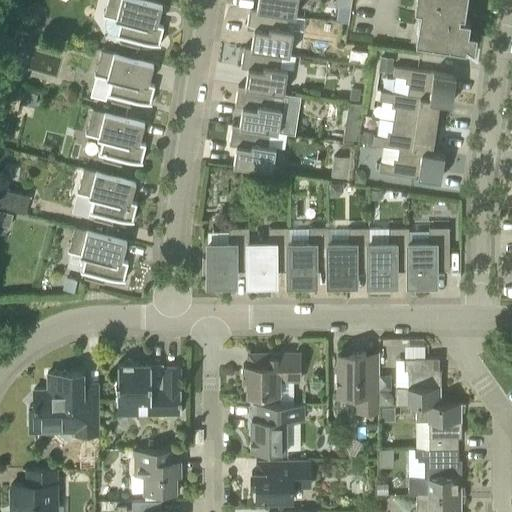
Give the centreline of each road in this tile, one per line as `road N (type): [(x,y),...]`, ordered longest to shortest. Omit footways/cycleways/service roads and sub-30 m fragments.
road 1 (residential): [(483,317),(482,193),(507,0)]
road 2 (residential): [(209,0),(173,223),(173,313)]
road 3 (residential): [(211,313),(448,317)]
road 4 (residential): [(501,511),(500,410),(448,317)]
road 5 (residential): [(213,511),(211,313)]
road 6 (residential): [(0,365),(33,327),(67,314),(173,313)]
